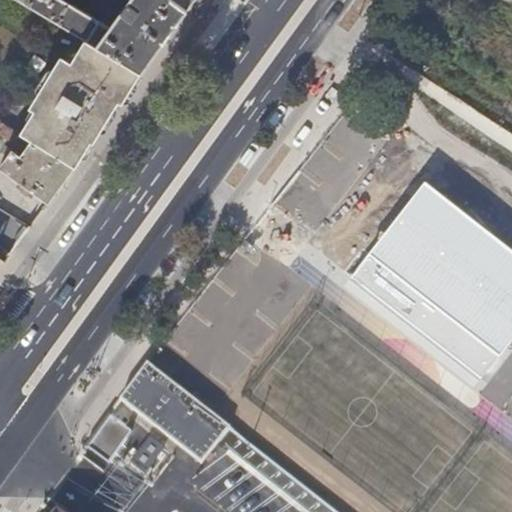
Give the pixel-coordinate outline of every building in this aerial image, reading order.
[(131,0),(111,28),(63,0),(19,0),(89,40),(140,71),(143,73),(188,10),(173,0),(131,0)] [(173,0),(188,10),(195,0),(173,0)] [(38,109),(23,135),(24,135),(74,165),(91,138),(93,139),(119,98),(122,100),(140,71),(89,40),(73,65),(63,59),(33,106),(38,109)] [(330,145),(354,162),(369,142),(345,125),(330,145)] [(31,141),(7,175),(48,204),(74,168),(31,141)] [(388,251),(417,272),(477,191),(449,169),(388,251)] [(0,239),(19,250),(29,229),(0,214),(0,239)] [(313,295),(335,261),(285,227),(262,261),(313,295)] [(313,298),(376,341),(403,302),(340,259),(313,298)] [(331,433),(280,398),(298,372),(271,354),(237,405),(315,458),(331,433)] [(230,428),(147,364),(121,399),(135,411),(172,439),(203,463),(230,428)] [(172,439),(135,411),(125,424),(107,450),(110,451),(143,477),(172,439)] [(125,424),(111,414),(87,446),(95,452),(101,445),(107,450),(125,424)] [(78,494),(68,506),(75,511),(90,511),(95,507),(78,494)]
